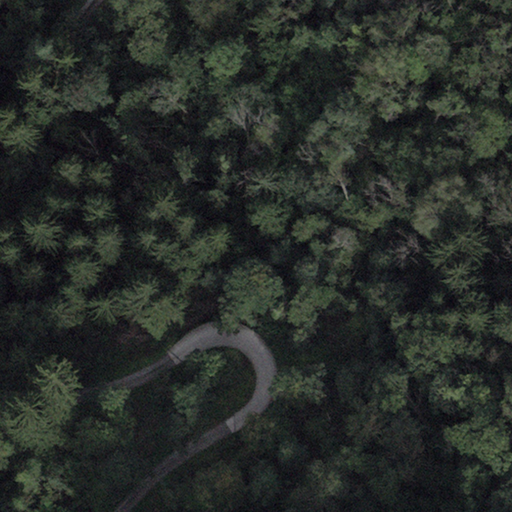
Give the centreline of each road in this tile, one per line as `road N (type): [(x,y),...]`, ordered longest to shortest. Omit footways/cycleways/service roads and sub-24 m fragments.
road 1 (track): [(134,511),(170,471),(256,409),(270,376),(252,342),(215,334),(178,359),(104,385),(0,406)]
road 2 (track): [(0,125),(99,0)]
